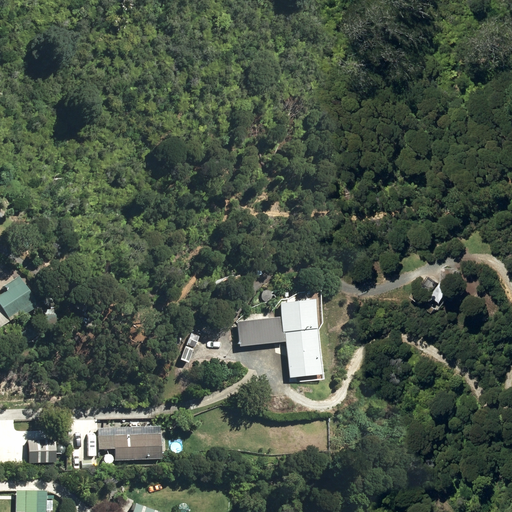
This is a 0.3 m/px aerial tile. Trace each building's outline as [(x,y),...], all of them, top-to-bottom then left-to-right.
[(460,271),(445,269),(444,282),(458,283),(460,271)] [(0,326),(19,314),(21,317),(35,307),(15,279),(2,288),(5,292),(0,295),(0,326)] [(431,309),(433,306),(442,311),(450,299),(440,293),(435,302),(416,292),(412,298),(431,309)] [(285,366),(287,380),(317,376),(309,302),(277,306),(278,320),(235,325),(237,345),(271,342),(274,367),(285,366)] [(112,451),(112,460),(158,460),(158,429),(95,429),(95,451),(112,451)] [(101,483),(104,486),(114,485),(116,483),(116,479),(114,476),(103,477),(101,479),(101,483)] [(12,511),(42,511),(43,492),(13,492),(12,511)]
